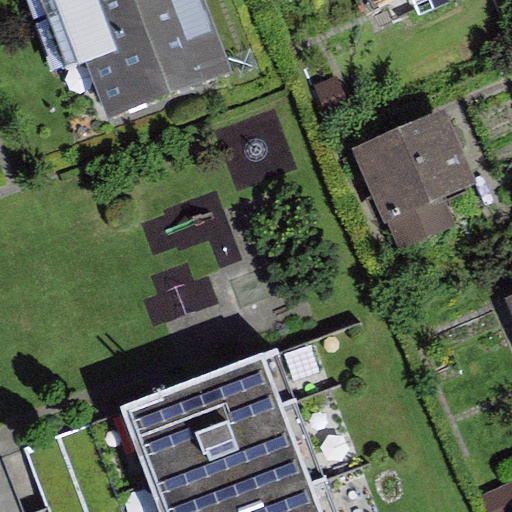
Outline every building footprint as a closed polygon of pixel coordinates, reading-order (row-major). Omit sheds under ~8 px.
[(209,0),(64,0),(115,128),(240,79),(209,0)] [(378,0),(382,8),(402,0),(378,0)] [(453,119),(352,155),(381,233),(481,196),(453,119)] [(122,410),(160,511),(224,511),(322,475),(278,353),(122,410)] [(224,511),(336,511),(322,475),(224,511)]
